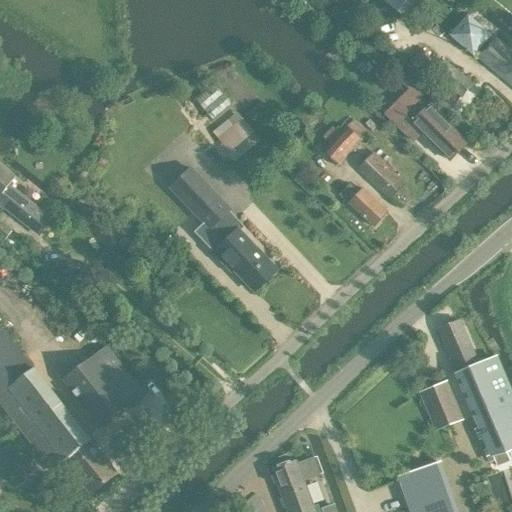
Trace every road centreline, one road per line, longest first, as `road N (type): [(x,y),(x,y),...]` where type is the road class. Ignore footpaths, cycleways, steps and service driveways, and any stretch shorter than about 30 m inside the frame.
road 1 (unclassified): [(511,148),(107,511)]
road 2 (unclassified): [(196,511),(511,232)]
